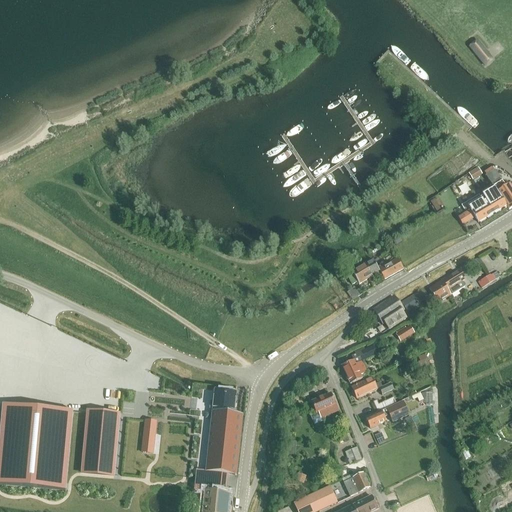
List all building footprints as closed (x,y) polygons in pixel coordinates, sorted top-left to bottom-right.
[(477,41),(469,48),(485,67),(493,60),(477,41)] [(478,168),(469,174),(473,181),(482,175),(478,168)] [(494,189),(506,207),(509,211),(511,208),(511,189),(509,185),(506,187),(495,170),(493,171),(486,176),(485,177),(494,189)] [(494,189),(482,197),(483,198),(493,215),(506,207),(494,189)] [(471,212),(466,214),(458,219),(462,225),(475,218),(478,224),(493,215),(483,198),(468,207),(471,212)] [(353,276),(348,279),(352,286),(357,283),(359,286),(372,278),(377,275),(380,280),(383,278),(384,281),(403,270),(403,269),(397,259),(384,267),(383,265),(377,269),(372,261),(364,266),(351,273),(353,276)] [(480,259),(473,263),(476,267),(483,263),(480,259)] [(442,281),(451,297),(451,296),(458,292),(465,288),(462,283),(465,281),(459,271),(442,281)] [(481,289),(499,278),(496,272),(492,275),(492,274),(477,283),(481,289)] [(438,305),(451,297),(442,281),(429,290),(438,305)] [(354,289),(347,294),(352,302),(360,297),(354,289)] [(408,313),(421,305),(416,295),(402,304),(408,313)] [(384,326),(385,325),(390,332),(408,320),(403,313),(394,298),(374,311),(384,326)] [(397,335),(396,335),(401,342),(410,337),(405,328),(397,333),(397,335)] [(354,362),(342,367),(348,380),(350,385),(361,380),(362,380),(361,377),(367,374),(362,363),(368,360),(378,355),(376,351),(374,347),(365,351),(364,349),(354,353),(355,355),(351,357),(354,362)] [(375,386),(372,379),(352,388),(357,400),(379,390),(382,396),(394,391),(391,385),(382,389),(380,384),(375,386)] [(197,471),(195,490),(210,492),(225,493),(226,493),(226,488),(227,475),(228,475),(236,476),(242,415),(234,414),(236,392),(215,390),(213,403),(212,402),(210,403),(210,409),(211,411),(212,411),(206,472),(197,471)] [(420,394),(411,398),(412,400),(413,401),(414,401),(417,399),(419,403),(424,401),(420,394)] [(311,403),(317,415),(311,418),(315,426),(321,423),(320,420),(338,412),(330,395),(311,403)] [(378,405),(377,401),(373,403),(377,413),(396,404),(394,398),(378,405)] [(403,402),(397,405),(365,419),(370,430),(386,423),(384,419),(389,417),(392,424),(409,416),(403,402)] [(3,406),(0,437),(0,485),(65,491),(71,436),(73,412),(3,406)] [(87,413),(81,475),(113,478),(119,416),(87,413)] [(146,422),(142,454),(152,455),(156,423),(146,422)] [(381,434),(374,437),(379,446),(385,443),(381,434)] [(345,453),(350,466),(361,461),(356,449),(345,453)] [(342,481),(350,498),(370,489),(361,471),(345,479),(342,481)] [(298,474),(295,482),(304,485),(306,477),(298,474)] [(306,498),(293,504),(296,511),(321,511),(337,505),(330,487),(306,498)] [(203,511),(206,493),(195,492),(192,511),(203,511)] [(210,492),(207,511),(231,511),(233,495),(234,494),(226,493),(225,493),(210,492)] [(371,497),(341,511),(375,511),(378,511),(371,497)]
